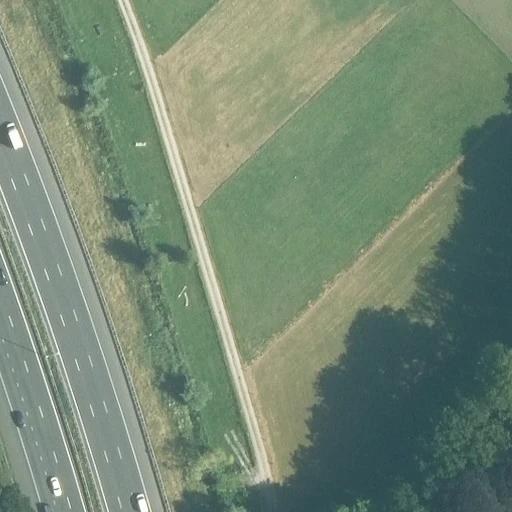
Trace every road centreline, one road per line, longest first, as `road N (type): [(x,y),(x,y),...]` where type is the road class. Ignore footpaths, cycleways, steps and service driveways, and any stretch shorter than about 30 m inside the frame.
road 1 (track): [(120,0),(273,511)]
road 2 (motorway): [(128,511),(0,129)]
road 3 (motorway): [(0,313),(63,511)]
